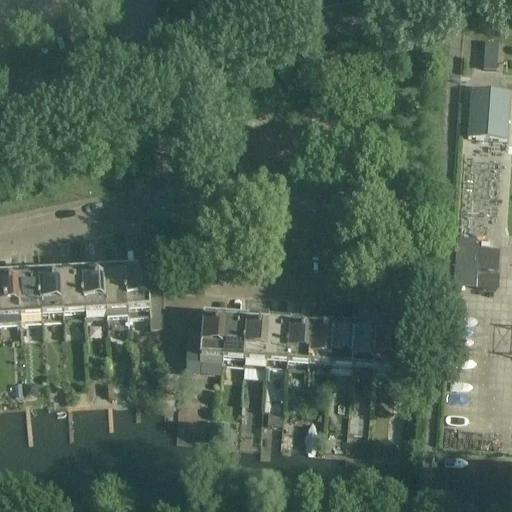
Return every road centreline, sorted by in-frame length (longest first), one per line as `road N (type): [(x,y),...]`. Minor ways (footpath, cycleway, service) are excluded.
road 1 (residential): [(187,205),(213,279),(398,294),(402,249),(384,222),(218,208)]
road 2 (tertiary): [(142,56),(371,0)]
road 3 (residential): [(0,246),(187,205)]
road 4 (residential): [(187,205),(142,56)]
road 5 (tertiary): [(0,107),(142,56)]
road 6 (unclassified): [(0,40),(120,0)]
